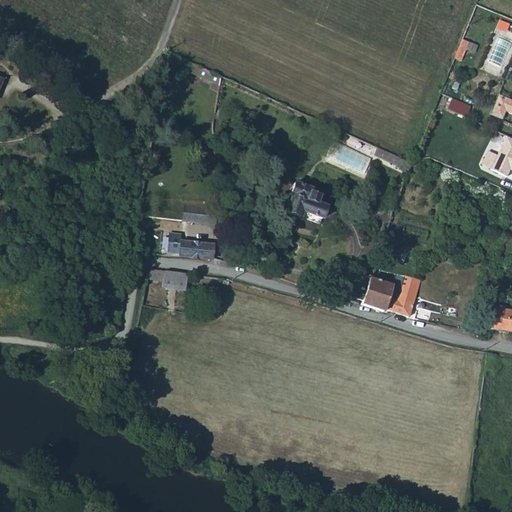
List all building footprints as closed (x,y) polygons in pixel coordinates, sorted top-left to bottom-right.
[(511,99),(497,93),(488,113),(501,119),(504,111),(511,114),(511,99)] [(511,136),(508,135),(499,154),(492,168),(508,176),(511,169),(511,136)] [(492,168),(499,154),(490,150),(483,164),(492,168)] [(290,198),(284,213),(298,219),(301,212),(320,219),(325,208),(314,203),(317,194),(309,191),(310,190),(293,183),(288,197),(290,198)] [(182,207),(181,222),(219,225),(219,210),(182,207)] [(178,241),(177,257),(210,260),(211,244),(178,241)] [(185,274),(162,272),(159,289),(182,292),(185,274)] [(370,277),(361,304),(384,311),(385,308),(409,317),(416,296),(405,293),(399,295),(397,300),(388,297),(393,284),(370,277)] [(422,279),(412,277),(409,283),(419,287),(422,279)] [(481,326),(482,326),(496,328),(511,330),(511,313),(493,311),(493,317),(484,316),(482,316),(481,326)]
